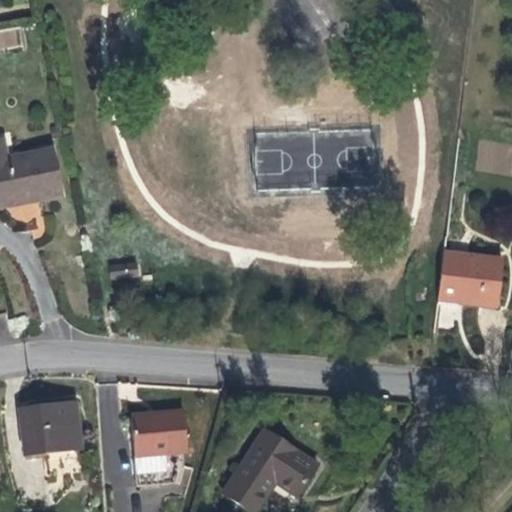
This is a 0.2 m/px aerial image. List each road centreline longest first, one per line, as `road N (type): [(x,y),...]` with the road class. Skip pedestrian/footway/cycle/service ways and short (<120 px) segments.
road 1 (unclassified): [(0,363),(84,358),(386,374),(449,387)]
road 2 (residential): [(371,511),(449,387)]
